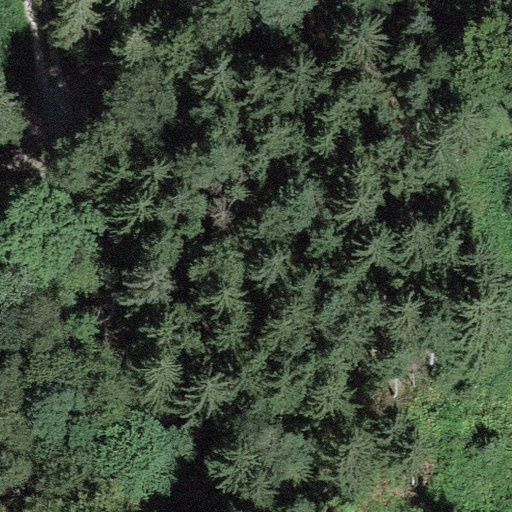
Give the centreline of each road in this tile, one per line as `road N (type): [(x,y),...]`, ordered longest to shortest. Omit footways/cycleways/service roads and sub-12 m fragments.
road 1 (track): [(31,0),(63,96),(155,511)]
road 2 (track): [(0,168),(63,96),(237,0)]
